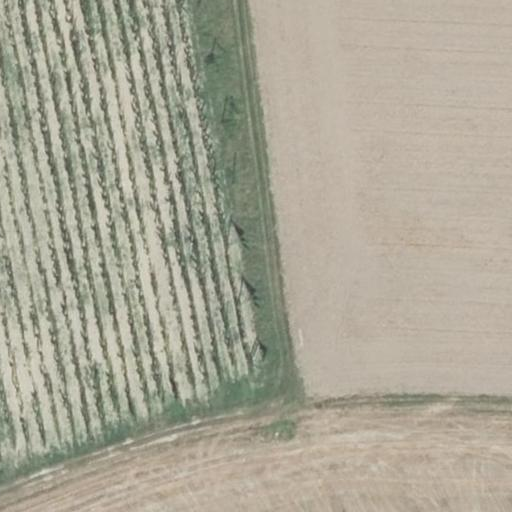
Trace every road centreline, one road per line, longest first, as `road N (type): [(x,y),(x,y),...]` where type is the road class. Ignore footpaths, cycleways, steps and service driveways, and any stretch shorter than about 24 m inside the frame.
road 1 (track): [(287,406),(229,0)]
road 2 (track): [(0,500),(287,406)]
road 3 (track): [(511,407),(287,406)]
